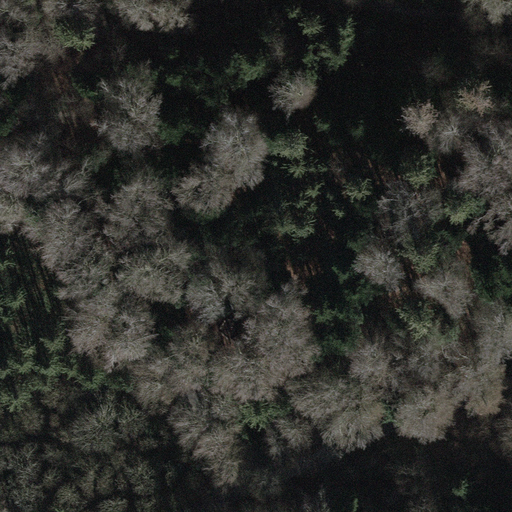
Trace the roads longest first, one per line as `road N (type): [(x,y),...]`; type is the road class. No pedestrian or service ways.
road 1 (track): [(511,377),(140,511)]
road 2 (track): [(0,54),(228,0)]
road 3 (track): [(377,0),(466,22),(511,20)]
